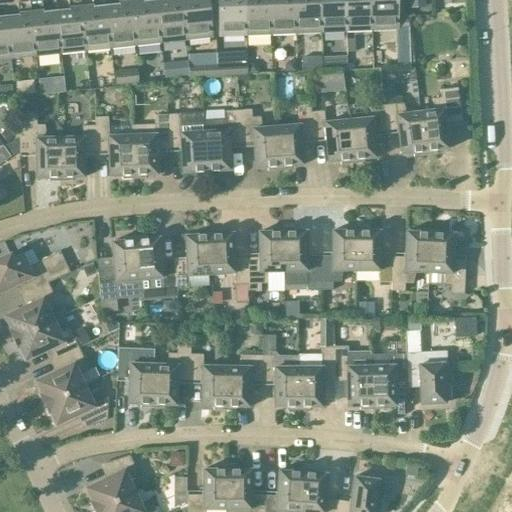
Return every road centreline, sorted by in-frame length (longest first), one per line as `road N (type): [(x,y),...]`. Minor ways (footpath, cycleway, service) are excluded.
road 1 (residential): [(0,232),(85,204),(505,201)]
road 2 (residential): [(461,469),(417,443),(231,433),(76,448),(41,467)]
road 3 (residential): [(505,201),(495,0)]
road 4 (residential): [(461,469),(492,405),(507,326)]
road 5 (residential): [(507,326),(505,201)]
